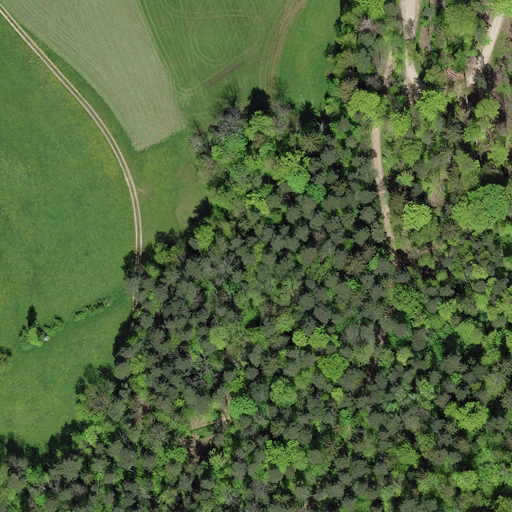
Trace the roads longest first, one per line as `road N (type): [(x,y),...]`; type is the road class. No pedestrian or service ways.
road 1 (track): [(0,12),(117,156),(137,234),(137,395),(186,443),(204,446),(214,438),(275,352),(289,285),(338,160),(354,151),(377,156)]
road 2 (track): [(407,10),(375,114),(395,267),(389,329),(346,445),(303,511)]
road 3 (track): [(407,10),(412,74),(430,91),(444,91),(473,76),(501,0)]
